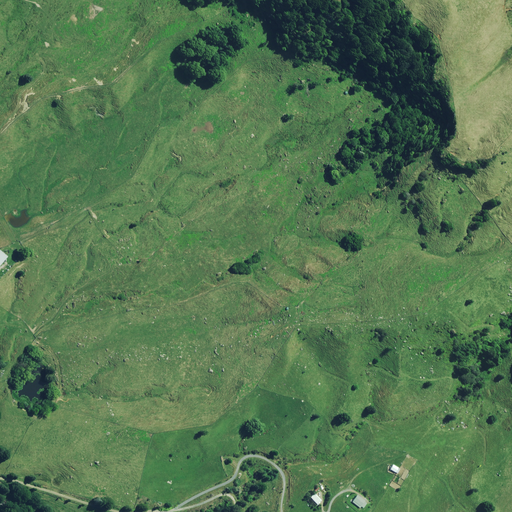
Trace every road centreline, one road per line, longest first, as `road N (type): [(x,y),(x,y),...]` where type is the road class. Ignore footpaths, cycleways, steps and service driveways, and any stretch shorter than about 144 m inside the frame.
road 1 (unclassified): [(165,511),(232,479),(242,459),(255,455),(282,474),(282,511)]
road 2 (unclassified): [(0,478),(121,511)]
